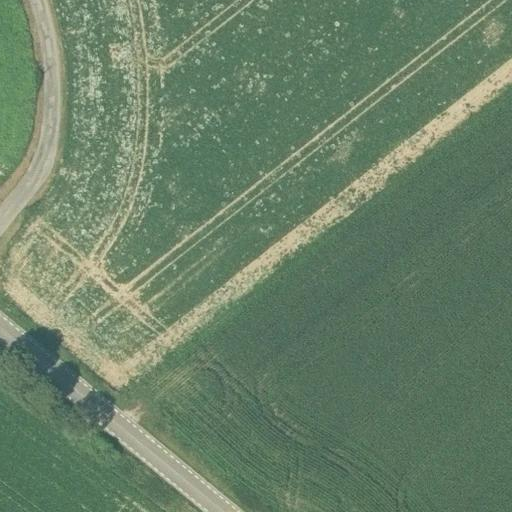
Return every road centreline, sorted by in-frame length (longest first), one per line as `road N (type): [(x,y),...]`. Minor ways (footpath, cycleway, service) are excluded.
road 1 (unclassified): [(0,328),(221,511)]
road 2 (unclassified): [(0,217),(47,154),(51,70),(34,0)]
